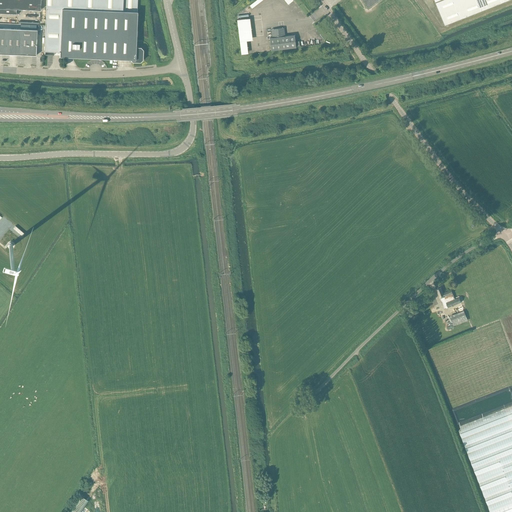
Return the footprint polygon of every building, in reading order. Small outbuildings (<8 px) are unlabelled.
[(0,0),(0,13),(17,14),(17,9),(41,10),(41,0),(0,0)] [(46,0),(45,51),(60,52),(60,56),(130,59),(132,62),(140,62),(143,60),(143,50),(141,47),(136,47),(137,0),(46,0)] [(262,0),(257,0),(250,6),(252,9),(262,0)] [(435,0),(445,24),(506,0),(435,0)] [(237,20),(241,54),(248,53),(246,41),(252,40),(250,18),(237,20)] [(6,54),(21,55),(22,37),(22,29),(7,28),(6,54)] [(269,38),(271,50),(296,47),(294,35),(285,36),(284,33),(283,33),(283,28),(271,29),(272,38),(269,38)] [(29,37),(37,38),(37,30),(22,29),(22,37),(29,37)] [(29,37),(22,37),(21,55),(28,55),(29,37)] [(28,55),(36,55),(37,38),(29,37),(28,55)] [(15,226),(13,228),(22,236),(24,233),(15,226)] [(444,309),(448,307),(462,302),(460,296),(454,298),(452,293),(451,290),(443,293),(441,288),(437,290),(440,298),(444,309)] [(511,410),(505,413),(459,431),(474,468),(499,458),(511,453),(511,410)] [(511,453),(499,458),(474,468),(489,509),(511,499),(511,453)] [(79,494),(67,511),(81,511),(89,501),(79,494)] [(511,511),(511,499),(489,509),(490,511),(511,511)]
